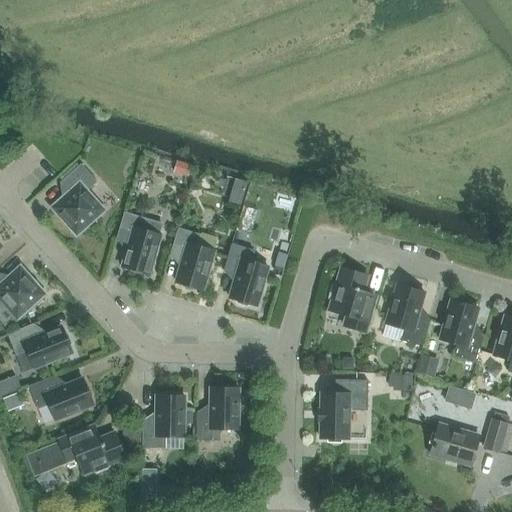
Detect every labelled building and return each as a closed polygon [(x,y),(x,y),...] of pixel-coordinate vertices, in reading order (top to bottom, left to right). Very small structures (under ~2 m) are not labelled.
[(69,194),(52,209),(71,230),(74,231),(77,232),(80,231),(82,230),(104,211),(86,192),(97,182),(81,165),(60,184),(69,194)] [(142,273),(149,275),(161,236),(160,236),(163,227),(161,224),(147,220),(147,219),(125,213),(116,240),(129,243),(122,267),(129,269),(130,272),(139,275),(142,273)] [(197,247),(200,235),(178,229),(170,255),(182,259),(176,283),(182,285),(184,288),(193,291),(196,289),(202,291),(214,252),(197,247)] [(238,231),(235,243),(243,246),(247,233),(238,231)] [(251,263),(254,251),(232,245),(223,271),(236,275),(229,299),(236,301),(238,304),(246,306),(249,305),(256,307),(268,268),(251,263)] [(0,300),(17,319),(38,301),(40,298),(40,295),(40,292),(39,289),(20,268),(3,283),(0,279),(0,300)] [(347,316),(344,327),(365,333),(373,305),(360,302),(367,277),(341,269),(335,288),(333,287),(329,299),(332,299),(329,311),(347,316)] [(399,341),(422,348),(430,321),(417,317),(424,293),(418,291),(416,288),(407,286),(404,287),(397,285),(386,324),(403,330),(399,341)] [(453,357),(476,363),(484,337),(471,333),(478,309),(471,307),(470,304),(461,302),(458,303),(451,301),(439,340),(457,345),(453,357)] [(505,317),(493,356),(511,361),(507,373),(511,373),(511,319),(505,317)] [(7,335),(23,373),(72,354),(69,347),(70,344),(67,335),(64,334),(61,328),(38,337),(33,325),(7,335)] [(28,387),(37,409),(48,404),(55,421),(93,406),(90,399),(91,396),(88,388),(85,386),(82,380),(59,389),(54,377),(28,387)] [(406,377),(390,377),(390,389),(406,389),(406,377)] [(320,439),(348,440),(349,411),(367,411),(368,381),(335,380),(335,394),(321,394),(320,439)] [(238,430),(238,389),(231,389),(229,387),(220,387),(218,389),(210,389),(210,413),(197,413),(196,441),(219,442),(220,430),(238,430)] [(177,397),(175,394),(166,394),(164,397),(156,396),(156,421),(143,421),(142,449),(165,449),(165,437),(183,438),(184,397),(177,397)] [(483,449),(499,453),(507,425),(492,420),(483,449)] [(431,453),(471,465),(479,438),(438,426),(431,453)] [(96,474),(108,469),(107,466),(125,459),(115,434),(90,443),(85,430),(59,441),(67,462),(77,458),(84,475),(95,471),(96,474)]
